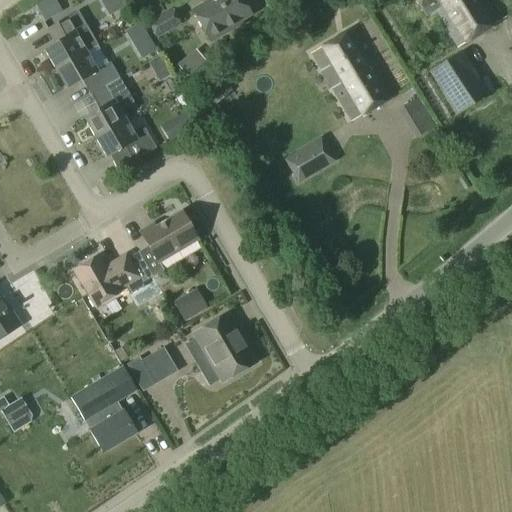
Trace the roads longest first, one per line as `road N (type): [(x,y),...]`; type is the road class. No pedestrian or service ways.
road 1 (residential): [(312,378),(189,165),(92,217)]
road 2 (tertiary): [(312,378),(511,220)]
road 3 (tertiary): [(123,511),(312,378)]
road 4 (residential): [(21,90),(92,217)]
